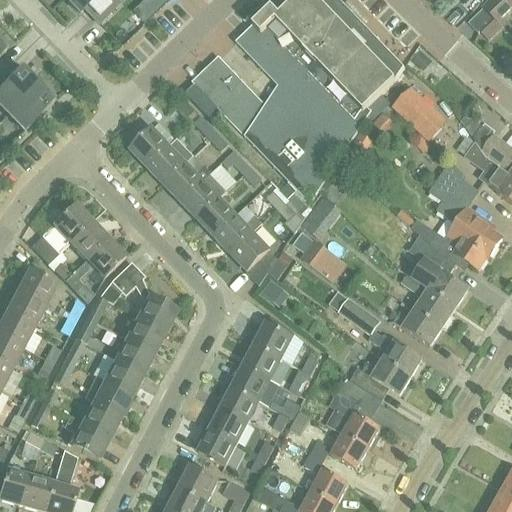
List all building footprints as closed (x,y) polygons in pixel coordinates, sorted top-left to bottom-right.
[(65,0),(80,15),(85,10),(94,19),(100,25),(124,1),(122,0),(65,0)] [(311,206),(319,194),(328,179),(331,174),(357,137),(372,115),(368,110),(396,83),(405,70),(338,0),(282,0),(236,45),(278,89),(266,107),(220,60),(194,85),(311,206)] [(501,28),(511,16),(511,0),(490,0),(482,9),(493,20),(501,28)] [(432,66),(419,53),(410,62),(424,75),(432,66)] [(8,86),(0,77),(0,107),(9,116),(39,87),(23,71),(8,86)] [(39,87),(9,116),(25,133),(54,104),(39,87)] [(429,142),(446,125),(412,92),(395,109),(429,142)] [(193,113),(182,102),(175,109),(186,120),(193,113)] [(493,165),(511,178),(511,150),(474,123),(470,128),(466,130),(477,145),(487,160),(493,165)] [(209,143),(216,137),(205,125),(198,132),(209,143)] [(148,171),(169,150),(152,132),(130,153),(148,171)] [(216,137),(209,143),(220,154),(227,148),(216,137)] [(430,145),(423,138),(417,144),(425,151),(430,145)] [(487,160),(477,145),(466,160),(480,170),(481,169),(486,174),(481,181),(498,194),(497,196),(511,207),(511,178),(493,165),(487,160)] [(169,150),(148,171),(164,188),(186,167),(169,150)] [(243,178),(250,172),(233,155),(223,165),(229,172),(233,167),(243,178)] [(454,234),(492,260),(504,242),(488,232),(492,227),(473,214),(470,218),(465,215),(479,194),(461,180),(464,176),(453,165),(432,196),(446,205),(440,214),(454,224),(455,221),(460,225),(454,234)] [(186,167),(164,188),(181,205),(209,177),(211,176),(204,169),(196,177),(186,167)] [(250,172),(243,178),(254,189),(260,183),(250,172)] [(209,177),(181,205),(198,223),(220,202),(227,195),(209,177)] [(348,195),(328,179),(319,194),(337,209),(348,195)] [(277,213),(289,201),(278,191),(273,196),(272,195),(265,201),(277,213)] [(291,204),(289,201),(277,213),(287,224),(285,227),(295,237),(305,220),(290,205),(291,204)] [(220,202),(198,223),(215,240),(236,219),(220,202)] [(369,215),(395,237),(404,227),(379,204),(369,215)] [(69,246),(91,225),(74,207),(53,229),(69,246)] [(343,209),(322,233),(331,241),(352,216),(343,209)] [(236,219),(215,240),(231,257),(253,236),(263,227),(256,220),(246,229),(236,219)] [(492,260),(454,234),(447,244),(423,228),(427,223),(421,219),(413,231),(439,256),(462,271),(467,264),(480,273),(488,262),(490,263),(492,260)] [(91,225),(69,246),(86,263),(108,242),(91,225)] [(270,254),(253,236),(231,257),(249,275),(270,254)] [(47,268),(59,257),(58,257),(42,239),(30,250),(47,268)] [(108,242),(86,263),(65,284),(76,295),(88,308),(94,299),(79,284),(93,270),(104,281),(125,260),(108,242)] [(333,257),(314,244),(302,262),(320,275),(333,257)] [(138,321),(164,335),(176,313),(149,298),(149,299),(141,282),(144,280),(130,265),(110,285),(123,299),(134,289),(144,308),(138,321)] [(432,269),(420,287),(421,288),(430,294),(429,294),(457,312),(469,294),(432,269)] [(28,272),(17,295),(44,308),(55,287),(28,272)] [(421,288),(420,287),(407,278),(402,286),(416,296),(421,288)] [(429,294),(416,315),(443,333),(457,312),(429,294)] [(44,308),(17,295),(6,315),(33,329),(44,308)] [(87,320),(96,325),(107,305),(99,300),(95,307),(94,307),(87,320)] [(384,364),(412,382),(423,363),(396,346),(396,345),(385,338),(383,340),(375,334),(381,325),(349,301),(338,315),(371,339),(369,343),(378,349),(382,352),(377,360),(384,364)] [(74,307),(67,320),(76,325),(83,311),(74,307)] [(6,315),(0,326),(0,339),(21,351),(33,329),(6,315)] [(443,333),(416,315),(410,324),(399,317),(393,326),(431,351),(443,333)] [(76,325),(67,320),(60,333),(69,338),(76,325)] [(96,325),(87,320),(76,341),(85,347),(96,325)] [(164,335),(138,321),(127,342),(153,356),(164,335)] [(267,327),(255,348),(282,363),(294,341),(267,327)] [(0,339),(0,365),(10,371),(21,351),(0,339)] [(127,342),(115,363),(142,377),(153,356),(127,342)] [(64,364),(73,369),(81,354),(84,347),(75,343),(72,350),(71,350),(64,364)] [(255,348),(244,370),(271,384),(282,363),(255,348)] [(52,349),(45,363),(54,367),(61,354),(52,349)] [(310,360),(303,373),(311,378),(318,364),(310,360)] [(54,367),(45,363),(38,376),(46,381),(54,367)] [(142,377),(115,363),(104,384),(131,398),(142,377)] [(73,369),(64,364),(57,377),(53,386),(61,389),(65,381),(66,382),(73,369)] [(412,382),(384,364),(379,373),(368,366),(363,374),(359,371),(351,384),(378,401),(384,390),(400,400),(412,382)] [(0,365),(0,391),(10,371),(0,365)] [(280,389),(271,384),(244,370),(233,391),(260,405),(269,410),(280,389)] [(311,378),(303,373),(295,388),(304,392),(311,378)] [(378,401),(351,384),(338,375),(328,391),(336,396),(330,409),(344,417),(341,422),(350,427),(344,438),(369,452),(381,431),(356,417),(360,409),(369,415),(378,401)] [(131,398),(104,384),(104,385),(94,380),(82,401),(92,407),(93,406),(119,419),(131,398)] [(29,390),(21,404),(30,409),(37,395),(29,390)] [(260,405),(233,391),(222,412),(248,426),(260,405)] [(41,406),(50,411),(57,397),(48,392),(41,406)] [(287,402),(281,416),(290,421),(297,407),(287,402)] [(30,409),(21,404),(14,417),(23,422),(30,409)] [(50,411),(41,406),(29,427),(39,432),(50,411)] [(92,407),(81,427),(108,442),(119,419),(93,406),(92,407)] [(248,426),(222,412),(220,415),(215,412),(209,423),(214,425),(210,433),(237,447),(248,426)] [(290,421),(281,416),(274,430),(284,436),(290,421)] [(108,442),(81,427),(67,420),(62,430),(76,437),(69,449),(96,464),(108,442)] [(237,447),(210,433),(209,435),(204,432),(198,443),(204,446),(199,455),(226,469),(237,447)] [(38,452),(42,443),(28,435),(23,445),(38,452)] [(318,444),(310,457),(325,465),(329,457),(332,459),(357,473),(369,452),(344,438),(335,453),(318,444)] [(56,450),(42,443),(38,452),(51,459),(56,450)] [(259,459),(267,463),(274,449),(266,445),(259,459)] [(0,449),(0,468),(1,469),(9,454),(0,449)] [(62,454),(53,487),(52,487),(44,511),(70,511),(76,494),(67,491),(76,461),(62,454)] [(325,465),(310,457),(303,469),(321,479),(312,494),(338,508),(349,487),(321,472),(325,465)] [(259,459),(252,472),(251,473),(260,478),(267,463),(259,459)] [(192,470),(180,491),(207,505),(218,484),(192,470)] [(0,503),(21,510),(29,481),(6,474),(0,493),(0,503)] [(511,475),(501,494),(511,500),(511,475)] [(44,511),(52,487),(29,481),(21,510),(28,511),(44,511)] [(230,511),(242,511),(250,496),(230,485),(223,498),(235,504),(230,511)] [(203,511),(207,505),(180,491),(169,511),(203,511)] [(335,511),(338,508),(312,494),(304,510),(284,499),(277,511),(278,511),(335,511)] [(511,511),(511,500),(501,494),(491,511),(511,511)]
